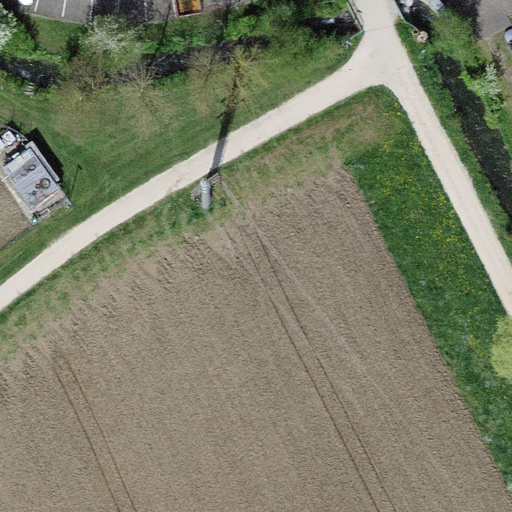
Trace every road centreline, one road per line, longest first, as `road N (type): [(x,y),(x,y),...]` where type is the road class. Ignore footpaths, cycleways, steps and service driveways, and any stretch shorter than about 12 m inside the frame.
road 1 (track): [(121,208),(392,55)]
road 2 (track): [(511,291),(392,55)]
road 3 (track): [(121,208),(0,299)]
